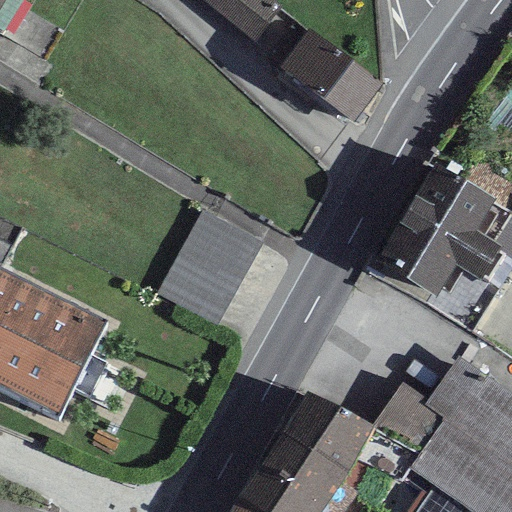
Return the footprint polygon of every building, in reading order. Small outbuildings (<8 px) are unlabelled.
[(31,0),(0,0),(0,14),(9,0),(11,0),(26,9),(31,0)] [(282,11),(268,0),(200,0),(254,44),(282,11)] [(381,87),(310,35),(281,74),(353,126),(381,87)] [(511,216),(496,207),(435,169),(375,265),(435,302),(454,272),(478,286),(500,250),(492,245),(511,216)] [(261,243),(199,212),(156,295),(217,327),(261,243)] [(105,328),(0,275),(0,393),(58,422),(105,328)] [(511,511),(511,396),(457,357),(426,401),(423,405),(445,419),(420,458),(412,470),(465,508),(471,511),(511,511)] [(400,385),(373,428),(420,458),(445,419),(423,405),(426,401),(400,385)] [(372,433),(305,396),(231,511),(323,511),(341,487),(372,433)] [(462,511),(465,508),(412,470),(382,511),(462,511)]
